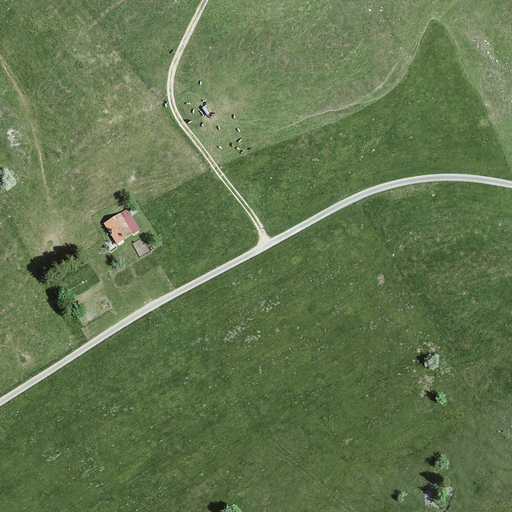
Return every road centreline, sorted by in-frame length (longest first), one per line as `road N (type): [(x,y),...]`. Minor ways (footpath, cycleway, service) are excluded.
road 1 (track): [(269,244),(0,402)]
road 2 (track): [(206,0),(172,70),(171,96),(269,244)]
road 3 (track): [(269,244),(363,193),(405,180),(511,185)]
